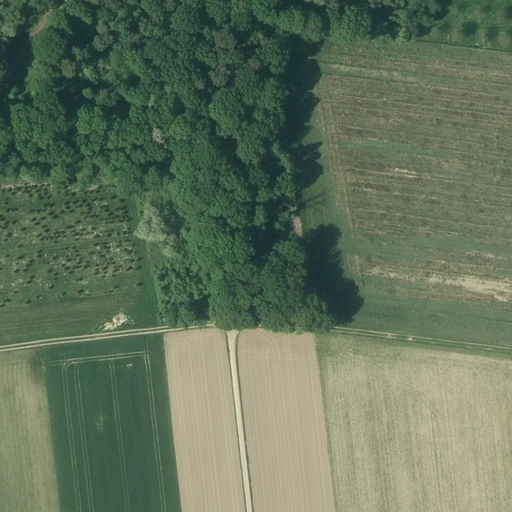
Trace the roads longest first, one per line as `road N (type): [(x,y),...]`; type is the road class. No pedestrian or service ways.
road 1 (track): [(234,323),(511,352)]
road 2 (track): [(0,349),(234,323)]
road 3 (track): [(254,511),(234,323)]
